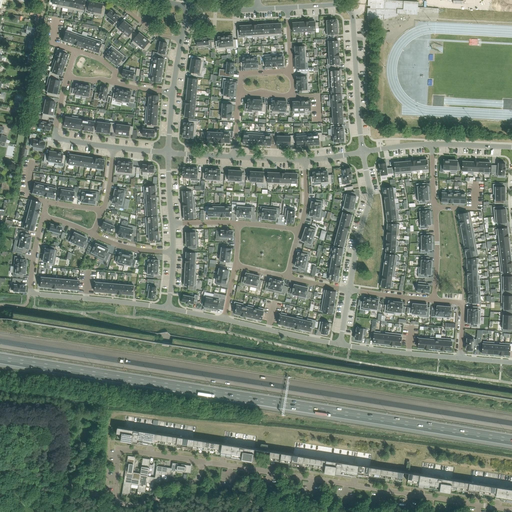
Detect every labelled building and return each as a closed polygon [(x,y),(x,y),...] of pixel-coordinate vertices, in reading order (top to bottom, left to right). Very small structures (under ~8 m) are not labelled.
[(86,5),(85,13),(94,15),(97,2),(93,2),(90,1),(90,2),(89,5),(86,5)] [(97,2),(94,15),(104,16),(105,8),(102,8),(103,4),(101,3),(97,2)] [(433,8),(418,7),(407,7),(407,10),(397,9),(397,8),(384,7),(384,9),(373,8),(370,8),(368,8),(367,20),(384,21),(384,19),(386,18),(386,19),(397,16),(397,14),(407,14),(407,10),(409,10),(418,12),(439,13),(439,9),(433,8)] [(107,15),(107,16),(110,18),(108,21),(113,25),(114,25),(116,27),(120,22),(117,20),(120,18),(119,18),(120,17),(117,15),(114,12),(111,10),(111,11),(107,15)] [(31,11),(30,14),(37,16),(36,24),(38,24),(40,13),(31,11)] [(120,22),(116,27),(124,33),(130,25),(127,22),(126,23),(125,21),(124,21),(122,24),(120,22)] [(130,25),(124,33),(131,39),(135,34),(132,32),(135,30),(134,30),(135,29),(133,28),(133,27),(130,25)] [(240,30),(237,30),(238,38),(247,38),(247,36),(246,26),(246,25),(243,25),(243,26),(240,26),(240,27),(240,30)] [(327,28),(326,28),(327,35),(328,35),(328,38),(334,38),(334,35),(334,34),(338,34),(338,32),(339,32),(338,27),(327,28)] [(63,40),(63,41),(63,42),(65,43),(66,42),(68,43),(71,34),(72,31),(66,29),(65,32),(63,40)] [(76,35),(73,44),(78,46),(82,35),(77,33),(76,35)] [(135,34),(131,39),(133,41),(132,43),(137,47),(138,46),(145,37),(142,34),(142,35),(140,33),(139,33),(137,36),(135,34)] [(82,35),(78,46),(83,48),(87,36),(82,35)] [(231,35),(225,36),(226,48),(226,49),(236,48),(236,40),(233,40),(232,36),(231,36),(231,35)] [(87,36),(83,48),(88,49),(92,38),(87,36)] [(218,41),(216,41),(216,49),(226,48),(225,36),(220,36),(220,37),(218,37),(219,41),(218,41)] [(145,37),(138,46),(143,50),(144,49),(146,51),(150,46),(147,44),(150,42),(150,41),(148,40),(148,39),(145,37)] [(34,47),(35,40),(27,38),(26,45),(34,47)] [(92,38),(88,49),(94,51),(97,40),(92,38)] [(334,38),(327,38),(328,47),(339,47),(339,46),(339,44),(338,44),(338,41),(334,41),(334,38)] [(97,40),(94,51),(96,52),(96,53),(98,53),(99,53),(99,52),(100,50),(103,51),(105,45),(102,44),(103,42),(97,40)] [(161,42),(159,53),(162,54),(165,54),(166,51),(166,50),(167,47),(167,43),(165,43),(165,42),(161,41),(161,42)] [(112,45),(106,52),(108,54),(106,57),(108,58),(107,59),(111,62),(120,52),(112,45)] [(57,48),(55,56),(66,60),(67,58),(68,55),(67,55),(68,55),(67,55),(67,54),(65,54),(66,51),(57,48)] [(120,52),(111,62),(116,66),(116,65),(117,66),(119,63),(120,63),(122,65),(126,60),(123,58),(125,56),(120,52)] [(244,58),(240,58),(241,65),(243,65),(244,65),(244,68),(251,68),(250,57),(251,57),(251,55),(243,56),(244,58)] [(272,55),(262,55),(263,64),(266,64),(266,66),(266,67),(272,67),(272,56),(272,55)] [(55,56),(53,62),(64,65),(66,60),(55,56)] [(251,57),(250,57),(251,68),(258,67),(258,64),(261,63),(260,56),(251,57)] [(191,62),(190,66),(203,68),(204,58),(196,57),(196,60),(192,59),(191,62)] [(53,62),(51,67),(62,71),(64,65),(53,62)] [(220,69),(219,76),(230,77),(230,74),(233,74),(233,71),(234,67),(234,63),(233,63),(233,62),(229,62),(229,63),(228,63),(227,63),(227,70),(220,69)] [(308,63),(296,64),(296,69),(297,69),(299,69),(300,72),(314,71),(313,68),(308,68),(308,63)] [(190,70),(190,72),(194,73),(193,76),(201,77),(203,68),(190,66),(190,69),(190,70)] [(51,67),(48,75),(56,78),(57,75),(60,76),(61,76),(61,75),(62,76),(63,73),(62,73),(62,71),(51,67)] [(336,67),(328,68),(328,77),(340,76),(340,74),(341,74),(341,71),(340,71),(340,70),(339,70),(336,71),(336,67)] [(123,70),(122,74),(123,74),(122,76),(126,77),(130,78),(133,79),(135,73),(136,69),(131,68),(130,71),(124,70),(123,70)] [(297,78),(297,83),(297,84),(308,83),(308,73),(301,74),(301,77),(297,77),(297,78)] [(48,75),(46,85),(47,86),(47,85),(58,88),(59,84),(60,81),(59,81),(56,80),(56,78),(48,75)] [(222,88),(222,89),(223,89),(223,88),(234,90),(235,83),(232,82),(231,82),(232,79),(223,78),(222,88)] [(308,83),(297,84),(298,90),(302,90),(302,93),(309,93),(308,83)] [(73,88),(72,94),(82,95),(84,85),(79,84),(78,85),(77,84),(76,88),(73,88)] [(47,86),(46,92),(47,92),(46,95),(52,96),(53,93),(56,94),(57,94),(57,92),(58,88),(47,85),(47,86)] [(82,95),(82,96),(89,98),(89,96),(92,97),(93,91),(90,90),(91,87),(89,86),(89,85),(84,85),(82,95)] [(100,94),(99,100),(105,101),(108,88),(106,88),(106,87),(103,86),(102,87),(101,90),(100,94)] [(223,89),(222,95),(224,95),(223,99),(230,99),(230,97),(230,96),(234,97),(234,90),(223,88),(223,89)] [(114,92),(113,98),(116,99),(115,102),(122,103),(122,102),(125,90),(120,89),(120,90),(118,89),(117,93),(114,92)] [(125,90),(122,102),(129,104),(129,102),(134,104),(135,97),(131,96),(132,93),(130,92),(130,91),(125,90)] [(44,100),(43,106),(54,109),(55,105),(54,105),(55,102),(54,102),(51,101),(52,98),(46,97),(45,100),(44,100)] [(245,103),(245,112),(255,112),(255,111),(255,100),(248,100),(248,103),(245,103)] [(255,100),(255,111),(265,112),(265,104),(263,104),(262,104),(262,100),(255,100)] [(223,101),(222,111),(232,111),(232,105),(228,104),(229,101),(223,101)] [(270,105),(269,111),(272,111),(272,113),(279,114),(279,113),(280,101),(273,101),(273,104),(272,104),(272,105),(270,105)] [(280,101),(279,113),(289,113),(290,106),(287,106),(287,105),(287,102),(280,101)] [(43,106),(42,113),(43,113),(42,116),(48,117),(49,114),(52,115),(53,112),(54,109),(43,106)] [(222,111),(222,120),(228,121),(228,118),(231,118),(232,118),(232,117),(232,112),(232,111),(222,111)] [(64,122),(64,126),(65,126),(65,127),(70,128),(72,117),(66,116),(66,118),(65,123),(64,122)] [(95,122),(94,128),(97,128),(97,132),(99,132),(99,133),(103,133),(105,122),(95,121),(95,122)] [(183,125),(183,130),(196,131),(197,121),(188,121),(188,123),(188,124),(184,123),(184,125),(183,125)] [(38,128),(42,129),(46,130),(49,130),(51,130),(51,127),(50,126),(51,124),(40,122),(38,128)] [(105,122),(103,133),(107,134),(107,133),(110,134),(110,133),(110,130),(113,130),(114,124),(114,123),(105,122)] [(114,124),(113,130),(116,131),(116,134),(119,135),(123,135),(124,125),(124,126),(124,124),(117,123),(117,125),(114,124)] [(124,125),(123,135),(126,136),(129,136),(130,132),(133,133),(133,127),(124,126),(124,125)] [(339,125),(331,125),(331,136),(333,136),(333,135),(345,135),(344,129),(343,129),(343,128),(340,128),(340,127),(339,125)] [(183,130),(182,135),(183,135),(183,137),(187,138),(190,138),(196,138),(196,131),(183,130)] [(224,133),(224,143),(229,143),(229,142),(230,142),(231,139),(230,139),(230,138),(233,138),(233,131),(224,131),(224,133)] [(30,133),(29,139),(31,140),(30,146),(43,149),(43,148),(44,148),(45,145),(44,144),(44,142),(41,141),(37,140),(35,140),(36,134),(30,133)] [(322,133),(313,133),(313,136),(314,145),(316,145),(316,146),(319,146),(319,145),(319,144),(319,141),(322,141),(322,135),(322,133)] [(294,137),(294,143),(297,142),(297,145),(297,146),(298,146),(298,147),(301,147),(301,146),(303,146),(302,134),(297,134),(297,137),(294,137)] [(284,137),(284,147),(288,147),(288,146),(290,146),(291,143),(294,143),(294,137),(294,136),(291,135),(290,137),(284,137)] [(274,136),(274,142),(277,142),(277,146),(280,146),(280,147),(284,147),(284,137),(274,136)] [(45,155),(43,162),(54,163),(56,152),(52,152),(49,151),(49,152),(49,155),(45,155)] [(56,152),(54,163),(61,164),(61,163),(64,164),(65,158),(62,157),(62,154),(62,153),(60,153),(56,152)] [(66,158),(65,165),(74,166),(74,165),(75,155),(72,154),(72,155),(69,155),(69,158),(66,158)] [(96,168),(96,170),(102,171),(102,169),(103,164),(104,164),(105,161),(104,161),(104,160),(98,159),(97,168),(96,168)] [(441,164),(440,172),(444,172),(444,171),(450,171),(451,160),(447,160),(444,160),(444,164),(441,164)] [(450,171),(450,172),(457,173),(457,170),(460,170),(460,165),(457,164),(457,161),(455,160),(451,160),(450,171)] [(116,165),(115,174),(125,175),(126,161),(121,161),(121,162),(119,162),(119,165),(118,165),(116,165)] [(126,161),(125,175),(135,176),(136,167),(133,167),(133,166),(133,163),(131,163),(131,162),(126,161)] [(380,164),(379,164),(381,176),(387,176),(387,175),(388,175),(388,174),(391,174),(390,172),(393,171),(392,168),(387,168),(386,163),(385,163),(385,162),(382,163),(382,164),(380,164)] [(492,165),(491,172),(498,173),(498,177),(505,177),(505,164),(503,164),(503,162),(499,162),(499,163),(498,165),(492,165)] [(143,171),(142,175),(147,176),(148,172),(154,173),(154,172),(155,172),(155,168),(154,168),(154,166),(151,165),(147,165),(143,165),(143,171)] [(190,178),(190,181),(200,181),(201,173),(198,172),(198,169),(196,168),(191,167),(190,178)] [(345,177),(342,177),(343,184),(344,184),(350,183),(349,180),(351,179),(352,179),(351,176),(352,176),(351,171),(350,168),(348,168),(348,167),(344,168),(344,169),(345,177)] [(203,173),(203,179),(206,179),(206,180),(212,181),(213,169),(208,168),(208,169),(206,169),(206,173),(203,173)] [(213,169),(212,181),(223,181),(223,174),(221,174),(221,173),(220,173),(220,170),(219,170),(219,169),(213,169)] [(226,174),(225,181),(235,182),(236,170),(232,170),(229,170),(229,171),(229,174),(226,174)] [(236,170),(235,182),(245,182),(245,175),(242,175),(242,172),(242,171),(240,171),(236,170)] [(247,175),(247,181),(256,182),(257,182),(257,172),(253,171),(253,172),(251,172),(250,175),(247,175)] [(313,176),(311,177),(311,185),(321,184),(320,171),(315,172),(313,173),(314,176),(313,176)] [(326,171),(320,171),(321,184),(331,184),(331,175),(328,175),(327,171),(326,172),(326,171)] [(256,182),(256,184),(266,185),(267,176),(264,176),(264,173),(264,172),(261,172),(257,172),(257,182),(256,182)] [(11,190),(12,182),(2,181),(1,189),(11,190)] [(35,182),(32,193),(37,194),(40,183),(35,182)] [(40,183),(37,194),(43,196),(46,184),(40,183)] [(424,183),(416,184),(417,194),(428,193),(428,186),(424,186),(424,185),(424,183)] [(46,184),(43,196),(48,197),(51,185),(46,184)] [(501,184),(493,184),(493,194),(494,194),(506,194),(506,190),(505,190),(505,187),(501,187),(501,184)] [(51,185),(48,197),(54,198),(56,187),(51,185)] [(58,187),(57,195),(60,195),(59,199),(60,199),(65,200),(66,200),(68,188),(58,187)] [(115,189),(114,196),(125,198),(127,189),(120,187),(119,190),(115,189)] [(68,188),(66,200),(66,201),(70,202),(70,201),(72,201),(73,197),(76,198),(77,192),(74,192),(74,189),(68,188)] [(79,190),(78,198),(81,199),(81,202),(88,203),(89,191),(79,190)] [(89,191),(88,203),(88,204),(92,205),(92,204),(95,204),(95,201),(98,201),(99,192),(89,191)] [(344,194),(343,201),(344,201),(355,203),(356,199),(356,196),(353,196),(353,192),(347,191),(347,194),(344,194)] [(428,193),(417,194),(418,201),(419,201),(419,204),(425,203),(425,201),(425,200),(429,200),(428,193)] [(506,194),(494,194),(495,204),(502,203),(502,200),(505,200),(505,198),(506,198),(506,194)] [(113,196),(112,200),(113,200),(112,203),(116,204),(115,207),(124,209),(126,199),(125,198),(114,196),(114,197),(113,196)] [(312,202),(311,209),(322,211),(322,210),(323,201),(316,199),(315,203),(312,202)] [(29,200),(28,205),(39,208),(41,203),(29,200)] [(344,201),(342,210),(349,211),(350,208),(353,209),(354,209),(354,207),(355,203),(344,201)] [(205,207),(205,212),(208,212),(208,216),(214,216),(215,204),(209,204),(209,207),(205,207)] [(28,205),(26,211),(27,212),(27,211),(38,214),(39,208),(28,205)] [(245,207),(244,217),(251,218),(251,214),(255,215),(255,207),(245,206),(245,207)] [(261,206),(259,215),(263,215),(262,219),(269,220),(271,207),(261,206)] [(502,206),(493,207),(494,216),(507,216),(506,212),(506,209),(505,209),(502,209),(502,206)] [(235,207),(234,213),(237,213),(237,217),(240,217),(244,218),(244,217),(245,207),(235,207)] [(271,207),(269,220),(270,220),(269,221),(273,221),(273,220),(276,220),(276,217),(280,217),(281,208),(271,207)] [(286,208),(285,216),(288,217),(287,222),(289,222),(289,223),(292,223),(294,223),(295,209),(286,208)] [(426,208),(420,209),(420,219),(421,219),(431,218),(430,211),(426,211),(426,208)] [(310,209),(309,213),(310,213),(310,216),(313,216),(313,219),(321,221),(323,211),(322,210),(322,211),(311,209),(310,209)] [(27,212),(26,217),(27,217),(36,220),(38,214),(27,211),(27,212)] [(507,216),(494,216),(495,223),(497,223),(497,226),(503,225),(503,222),(506,222),(507,222),(507,219),(507,216)] [(26,222),(25,223),(35,225),(36,220),(27,217),(26,222)] [(420,219),(419,219),(420,229),(428,228),(427,226),(428,226),(428,225),(431,225),(431,218),(421,219),(420,219)] [(23,222),(22,228),(33,231),(35,225),(25,223),(26,222),(23,222)] [(103,224),(101,227),(102,227),(102,229),(105,230),(109,232),(112,233),(112,231),(113,232),(115,228),(114,228),(114,226),(111,225),(107,224),(104,222),(103,224)] [(49,226),(49,229),(49,231),(52,232),(52,234),(59,236),(61,227),(51,224),(50,226),(49,226)] [(118,226),(116,231),(119,232),(118,236),(119,236),(124,237),(125,238),(127,228),(128,226),(121,224),(121,226),(118,226)] [(304,230),(302,234),(304,234),(313,237),(316,228),(310,226),(309,229),(306,228),(305,230),(304,230)] [(125,238),(128,239),(128,238),(131,239),(132,235),(135,236),(137,231),(127,228),(125,238)] [(186,235),(186,239),(198,239),(198,232),(196,232),(196,229),(190,229),(190,232),(187,233),(186,233),(186,235)] [(20,230),(17,240),(19,241),(19,240),(30,243),(30,242),(31,242),(31,239),(31,236),(28,235),(28,232),(20,230)] [(219,237),(219,240),(227,241),(227,238),(229,238),(232,238),(232,236),(233,236),(233,233),(232,233),(232,231),(229,231),(225,231),(220,230),(220,237),(219,237)] [(70,235),(67,241),(76,245),(80,235),(80,234),(77,233),(77,234),(74,233),(73,236),(70,235)] [(428,233),(420,233),(421,243),(432,243),(432,236),(428,236),(428,235),(428,233)] [(159,234),(149,234),(149,235),(150,243),(156,243),(156,240),(159,240),(159,237),(160,237),(160,234),(159,234)] [(304,234),(301,241),(305,242),(304,245),(311,247),(314,238),(313,237),(304,234)] [(76,245),(76,246),(82,249),(83,248),(85,249),(88,243),(85,242),(87,238),(80,235),(76,245)] [(198,239),(186,239),(186,243),(187,243),(187,246),(190,246),(191,249),(196,248),(196,245),(199,245),(198,239)] [(19,241),(17,250),(24,252),(25,249),(28,250),(30,243),(19,240),(19,241)] [(432,243),(421,243),(421,253),(428,253),(428,250),(432,250),(432,243)] [(90,245),(87,252),(88,253),(89,253),(88,254),(98,258),(103,246),(102,246),(103,245),(100,244),(99,245),(96,244),(95,247),(92,246),(90,245)] [(222,245),(221,254),(231,255),(232,249),(231,249),(232,249),(228,248),(228,245),(222,245)] [(44,254),(44,255),(56,257),(57,251),(55,250),(55,247),(49,246),(49,249),(45,248),(45,249),(44,254)] [(103,246),(98,258),(107,262),(110,254),(108,253),(109,249),(103,246)] [(298,253),(297,259),(308,262),(310,252),(303,250),(302,253),(298,253)] [(116,255),(115,262),(118,262),(117,265),(125,266),(125,265),(124,265),(127,254),(127,253),(124,252),(123,253),(120,253),(119,256),(116,255)] [(127,254),(124,265),(125,265),(134,267),(136,260),(133,259),(134,256),(127,254)] [(221,254),(220,264),(226,264),(226,261),(230,262),(230,259),(231,259),(232,256),(231,256),(231,255),(221,254)] [(43,255),(42,258),(43,258),(43,261),(46,262),(46,265),(54,266),(56,257),(44,255),(43,255)] [(262,261),(275,264),(276,259),(264,255),(262,261)] [(14,256),(13,266),(26,267),(27,267),(27,263),(26,263),(26,260),(23,260),(23,257),(14,256)] [(147,260),(147,267),(159,268),(159,262),(159,261),(155,260),(155,257),(149,257),(149,260),(147,260)] [(421,267),(431,268),(432,261),(428,261),(428,260),(428,258),(422,257),(421,267)] [(296,260),(295,263),(296,263),(295,266),(299,267),(298,270),(307,272),(309,262),(308,262),(297,259),(297,260),(296,260)] [(13,266),(12,276),(21,277),(22,274),(25,274),(26,267),(13,266)] [(220,266),(218,275),(228,277),(229,277),(229,274),(228,273),(229,271),(225,270),(226,267),(220,266)] [(147,267),(147,274),(148,274),(148,277),(154,277),(154,275),(154,274),(158,275),(158,273),(159,273),(159,268),(147,267)] [(419,267),(418,277),(427,278),(427,275),(431,275),(431,268),(421,267),(419,267)] [(242,276),(240,285),(250,287),(253,275),(254,274),(249,272),(249,274),(246,273),(245,277),(242,276)] [(509,273),(501,274),(501,283),(511,282),(511,276),(509,276),(509,273)] [(218,275),(216,285),(222,286),(223,283),(226,283),(228,278),(227,278),(228,277),(218,275)] [(253,275),(250,287),(260,289),(262,280),(259,280),(260,276),(253,275)] [(12,278),(12,281),(14,282),(13,291),(17,292),(21,292),(24,292),(24,291),(25,292),(25,288),(25,285),(21,285),(18,285),(18,282),(20,282),(21,279),(12,278)] [(267,281),(265,290),(274,292),(277,280),(270,279),(270,282),(267,281)] [(277,280),(274,292),(284,295),(286,286),(283,285),(284,282),(281,281),(282,281),(278,280),(277,280)] [(417,285),(417,291),(417,292),(429,293),(429,292),(429,291),(430,291),(430,288),(429,287),(429,286),(424,285),(425,282),(419,282),(418,285),(417,285)] [(511,282),(501,283),(501,293),(510,293),(510,290),(511,289),(511,282)] [(148,284),(147,291),(149,291),(148,298),(149,298),(149,299),(152,299),(153,298),(155,298),(156,295),(156,291),(157,288),(156,287),(152,287),(152,285),(148,284)] [(291,287),(289,294),(299,296),(301,286),(301,285),(298,284),(298,285),(295,285),(294,288),(291,287)] [(299,296),(298,298),(305,300),(306,297),(309,298),(310,292),(307,291),(308,288),(301,286),(299,296)] [(501,293),(501,303),(504,303),(504,302),(511,302),(511,295),(510,296),(510,293),(501,293)] [(183,296),(182,299),(183,299),(183,301),(183,302),(193,304),(194,301),(197,301),(198,295),(195,295),(194,297),(184,295),(184,296),(183,296)] [(204,296),(202,303),(205,303),(205,307),(207,308),(211,309),(213,298),(204,296)] [(213,298),(211,309),(215,309),(218,310),(218,309),(218,306),(224,307),(226,299),(213,296),(213,298)] [(359,299),(358,305),(361,306),(360,310),(366,310),(370,311),(370,310),(372,298),(367,297),(367,298),(365,298),(364,301),(361,301),(361,300),(359,299)] [(372,298),(370,310),(377,311),(377,310),(380,310),(381,304),(379,303),(378,303),(379,299),(377,299),(377,298),(372,298)] [(385,304),(384,313),(395,314),(395,312),(396,301),(391,300),(391,301),(389,301),(389,304),(388,304),(388,305),(385,304)] [(396,301),(395,312),(405,313),(405,307),(403,306),(402,306),(403,302),(401,302),(401,301),(396,301)] [(235,302),(233,310),(236,311),(235,313),(235,314),(235,315),(238,316),(238,315),(240,315),(243,305),(243,304),(235,302)] [(410,307),(409,313),(412,314),(412,315),(419,315),(420,304),(413,303),(413,307),(412,307),(410,307)] [(419,315),(419,317),(429,318),(430,309),(427,309),(427,308),(427,305),(420,304),(419,315)] [(248,306),(246,316),(251,318),(253,308),(253,309),(254,306),(248,305),(248,306)] [(432,309),(431,317),(444,318),(444,316),(443,316),(444,306),(437,306),(437,309),(437,310),(432,309)] [(444,306),(443,316),(444,316),(454,317),(454,311),(451,311),(451,307),(444,306)] [(468,309),(468,316),(480,317),(481,310),(478,310),(478,307),(472,306),(472,309),(472,310),(468,309)] [(258,310),(256,319),(259,319),(258,320),(261,321),(261,320),(262,320),(264,311),(264,309),(259,307),(258,310)] [(279,324),(278,324),(279,324),(279,325),(281,326),(282,325),(284,325),(286,316),(287,314),(281,312),(280,315),(278,323),(279,324)] [(502,315),(502,322),(511,322),(511,315),(509,315),(510,313),(510,312),(504,312),(504,315),(502,315)] [(297,317),(294,328),(300,329),(302,319),(303,317),(297,316),(297,317)] [(468,316),(468,323),(471,324),(471,327),(477,327),(478,324),(480,324),(480,317),(468,316)] [(307,320),(305,330),(307,331),(307,332),(310,332),(310,331),(311,331),(311,328),(314,329),(316,321),(307,319),(307,320)] [(320,322),(319,330),(322,330),(321,333),(322,333),(322,334),(325,335),(325,334),(327,334),(328,334),(328,331),(329,327),(330,323),(329,323),(323,322),(320,322)] [(511,322),(502,322),(502,328),(503,328),(503,331),(509,332),(509,329),(511,328),(511,322)] [(357,328),(355,339),(357,339),(357,340),(361,341),(361,340),(362,340),(363,335),(366,335),(367,330),(363,329),(357,328)] [(371,333),(370,339),(373,339),(373,342),(373,343),(374,343),(373,344),(376,344),(376,343),(379,343),(380,334),(380,332),(375,331),(374,333),(371,333)] [(466,346),(466,350),(467,350),(469,350),(469,351),(472,351),(472,350),(473,350),(473,345),(476,345),(481,346),(481,337),(477,337),(477,339),(474,339),(474,338),(467,337),(467,342),(466,346)] [(124,427),(118,426),(117,432),(117,433),(117,434),(118,432),(122,433),(122,434),(121,441),(148,445),(149,443),(151,443),(153,444),(154,442),(155,432),(153,432),(124,427)] [(253,462),(255,448),(228,444),(226,443),(223,443),(222,452),(221,455),(223,455),(226,456),(226,458),(253,462)] [(126,467),(126,472),(131,473),(130,478),(133,478),(140,479),(140,475),(140,474),(134,472),(136,457),(128,456),(127,463),(129,464),(128,467),(126,467)] [(143,458),(140,475),(148,476),(150,465),(147,464),(148,459),(143,458)] [(354,464),(327,459),(325,466),(324,473),(352,477),(352,475),(354,475),(357,476),(358,474),(359,465),(356,464),(354,464)] [(171,474),(171,476),(172,471),(191,474),(191,471),(186,470),(187,465),(182,464),(181,466),(178,466),(178,463),(173,463),(172,468),(171,474)] [(155,477),(155,481),(157,482),(161,482),(162,478),(162,475),(167,475),(170,476),(171,476),(171,474),(172,468),(169,468),(157,466),(155,477)] [(451,488),(453,479),(426,475),(423,475),(421,474),(420,483),(419,486),(421,486),(424,486),(424,489),(451,493),(451,488)] [(139,485),(138,492),(142,492),(143,492),(143,487),(146,487),(147,482),(154,483),(155,483),(155,481),(155,477),(148,476),(140,475),(140,479),(139,485)] [(125,477),(122,494),(123,494),(127,494),(128,489),(131,489),(132,484),(139,485),(140,479),(133,478),(130,478),(125,477)] [(511,488),(503,487),(500,486),(499,486),(497,486),(496,495),(496,497),(498,498),(501,498),(500,501),(511,502),(511,488)]
